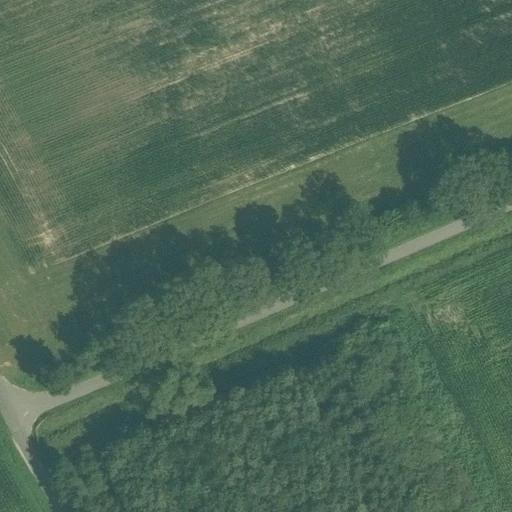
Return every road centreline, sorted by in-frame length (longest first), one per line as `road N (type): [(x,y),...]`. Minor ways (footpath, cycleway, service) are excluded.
road 1 (unclassified): [(511,194),(12,405)]
road 2 (unclassified): [(68,511),(12,405)]
